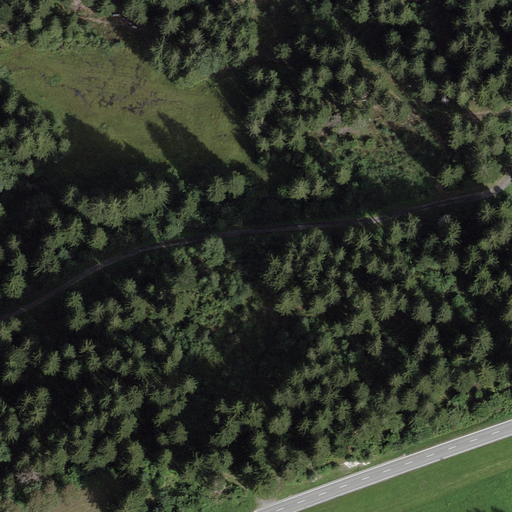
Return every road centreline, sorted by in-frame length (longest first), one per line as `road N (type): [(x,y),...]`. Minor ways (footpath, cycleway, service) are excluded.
road 1 (track): [(511,175),(497,189),(325,229),(147,253),(52,301),(0,313)]
road 2 (tertiary): [(282,511),(511,429)]
